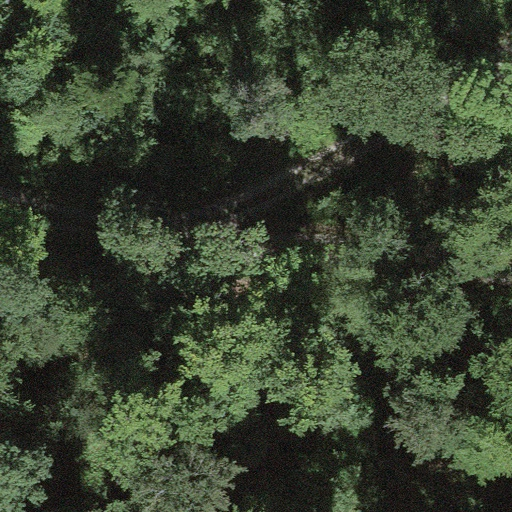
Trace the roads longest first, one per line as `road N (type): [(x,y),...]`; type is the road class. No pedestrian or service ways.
road 1 (track): [(511,274),(221,253),(0,167)]
road 2 (track): [(511,74),(221,253)]
